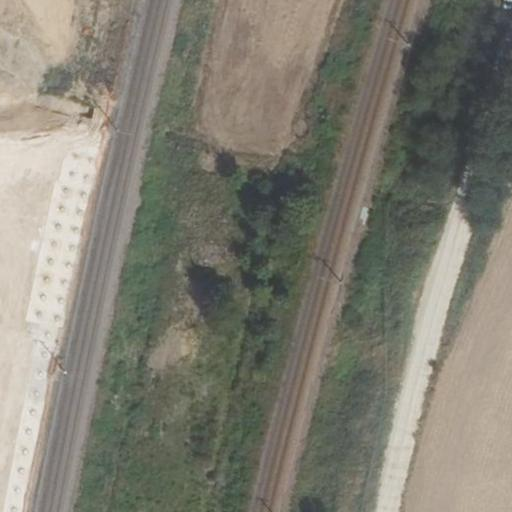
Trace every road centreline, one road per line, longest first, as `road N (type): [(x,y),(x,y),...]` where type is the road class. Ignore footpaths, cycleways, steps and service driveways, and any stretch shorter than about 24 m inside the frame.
road 1 (track): [(164,511),(271,0)]
road 2 (track): [(387,511),(440,285),(511,35)]
